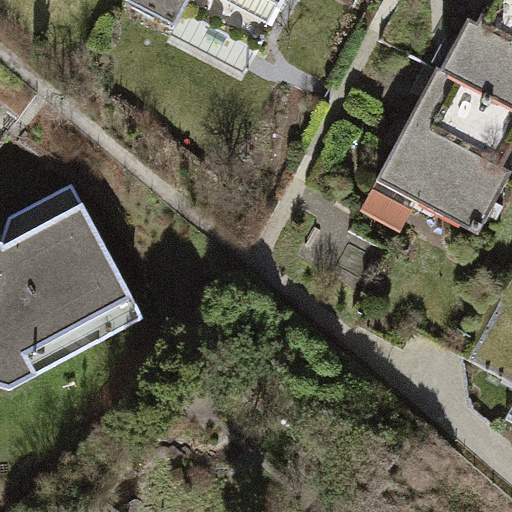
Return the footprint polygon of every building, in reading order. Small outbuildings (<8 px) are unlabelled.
[(127,0),(127,2),(174,27),(171,33),(247,72),(284,0),(127,0)] [(511,0),(489,0),(477,24),(476,25),(511,44),(511,0)] [(511,44),(476,25),(477,24),(469,19),(442,69),(438,67),(435,73),(511,113),(511,44)] [(511,150),(511,113),(435,73),(406,127),(508,181),(511,172),(511,171),(503,167),(511,150)] [(508,181),(406,127),(377,181),(479,235),(508,181)] [(0,347),(40,360),(127,313),(68,202),(6,234),(3,244),(0,243),(0,347)]
